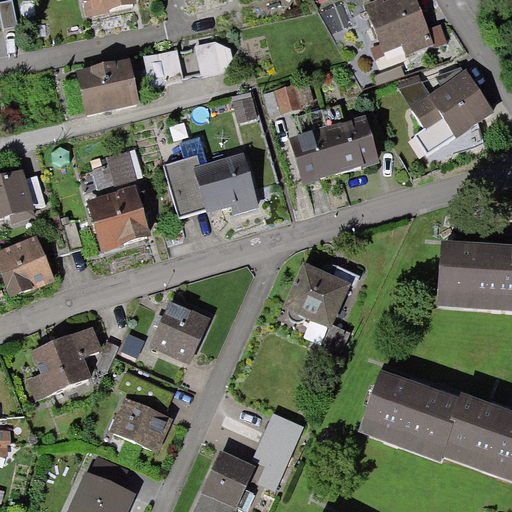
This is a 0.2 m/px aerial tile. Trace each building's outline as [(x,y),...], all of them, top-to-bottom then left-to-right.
[(134,0),(60,0),(61,1),(64,0),(79,0),(85,23),(137,12),(134,0)] [(389,0),(383,0),(366,7),(389,63),(433,45),(414,0),(407,0),(392,6),(389,0)] [(14,2),(0,4),(0,18),(3,35),(20,32),(14,2)] [(217,45),(201,50),(207,75),(236,70),(235,57),(217,45)] [(182,53),(147,61),(154,87),(188,79),(182,53)] [(133,66),(78,77),(87,117),(142,105),(133,66)] [(443,87),(430,95),(423,82),(401,89),(426,128),(416,135),(427,153),(455,135),(457,138),(495,113),(467,70),(464,71),(460,66),(436,76),(443,87)] [(236,105),(242,125),(262,120),(256,99),(236,105)] [(382,163),(366,113),(328,125),(344,175),(382,163)] [(344,175),(328,125),(290,137),(306,186),(344,175)] [(131,155),(111,160),(117,186),(137,182),(131,155)] [(201,160),(170,169),(186,222),(214,213),(217,222),(264,208),(249,157),(204,170),(201,160)] [(24,175),(0,182),(0,230),(36,219),(35,214),(52,208),(42,177),(26,182),(24,175)] [(141,194),(89,208),(103,258),(155,243),(141,194)] [(39,237),(0,252),(0,279),(9,301),(57,282),(39,237)] [(511,244),(444,240),(440,308),(511,312),(511,244)] [(346,280),(304,263),(285,309),(290,311),(290,317),(295,321),(301,322),(306,318),(331,328),(333,325),(352,282),(346,280)] [(209,318),(172,302),(151,350),(189,366),(209,318)] [(351,333),(333,325),(331,328),(324,344),(342,352),(351,333)] [(94,328),(34,352),(44,377),(32,382),(40,402),(93,380),(84,359),(104,351),(94,328)] [(145,343),(129,336),(121,354),(137,361),(145,343)] [(443,454),(462,399),(382,370),(360,432),(440,461),(443,454)] [(175,394),(127,373),(120,390),(168,410),(175,394)] [(462,399),(443,454),(511,478),(511,409),(464,393),(462,399)] [(150,409),(125,398),(110,432),(159,453),(174,418),(150,409)] [(304,427),(274,414),(255,458),(262,460),(260,465),(265,467),(257,484),(277,492),(304,427)] [(0,458),(7,457),(7,444),(12,443),(10,431),(0,431),(0,458)] [(233,456),(220,451),(193,511),(235,511),(256,466),(233,456)] [(90,473),(86,471),(68,511),(129,511),(138,493),(121,486),(128,470),(97,457),(90,473)]
